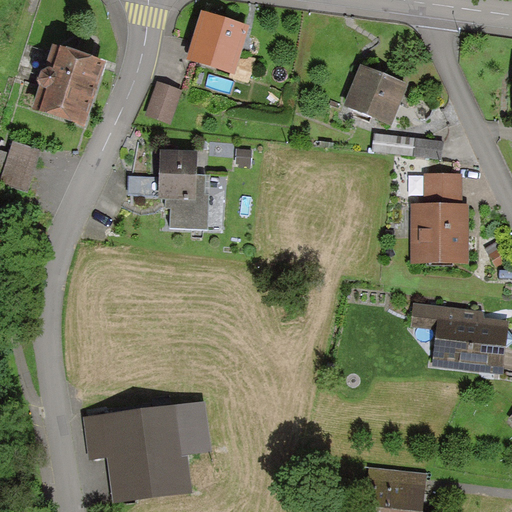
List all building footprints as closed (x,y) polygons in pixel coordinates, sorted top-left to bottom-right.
[(249,26),(202,12),(188,61),(234,75),(249,26)] [(105,64),(54,47),(45,73),(41,75),(38,83),(40,89),(33,110),(85,126),(105,64)] [(362,66),(344,108),(389,127),(407,85),(362,66)] [(183,90),(161,83),(149,116),(171,123),(183,90)] [(442,143),(376,135),(374,151),(440,159),(442,143)] [(39,147),(12,141),(2,185),(28,191),(39,147)] [(207,195),(207,176),(199,176),(199,154),(163,153),(162,178),(130,177),(130,195),(161,196),(161,200),(168,200),(167,212),(171,212),(171,229),(209,230),(210,196),(207,195)] [(409,202),(409,263),(471,263),(470,202),(464,202),(464,172),(424,172),(424,202),(409,202)] [(486,311),(414,304),(412,329),(437,331),(434,370),(503,376),(509,321),(485,318),(486,311)] [(205,406),(83,421),(88,459),(109,457),(114,503),(192,493),(187,454),(211,451),(205,406)] [(424,511),(428,472),(369,467),(364,511),(424,511)]
